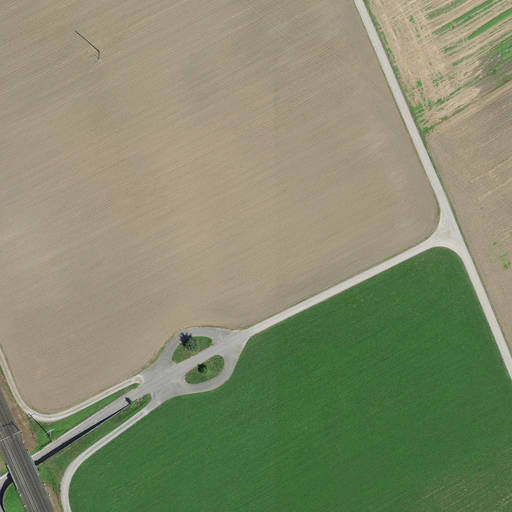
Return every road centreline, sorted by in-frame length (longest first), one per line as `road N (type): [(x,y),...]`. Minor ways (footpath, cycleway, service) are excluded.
road 1 (track): [(451,227),(163,375),(0,480)]
road 2 (track): [(357,0),(511,373)]
road 3 (track): [(0,358),(27,410),(43,416),(163,361)]
road 4 (track): [(177,384),(67,466),(59,492),(65,511)]
road 5 (track): [(177,384),(222,380),(234,362),(229,340),(218,328),(186,331),(163,361)]
